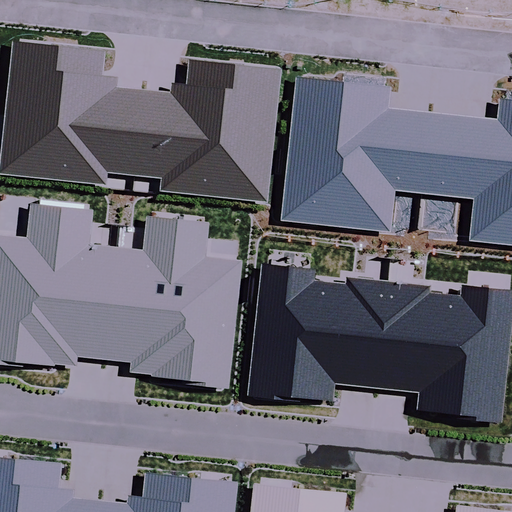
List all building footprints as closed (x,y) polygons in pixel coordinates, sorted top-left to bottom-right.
[(102,361),(113,252),(86,249),(89,219),(27,212),(24,242),(0,239),(0,367),(71,375),(72,358),(102,361)] [(141,255),(113,252),(102,361),(128,364),(126,381),(224,392),(238,265),(202,261),(205,229),(145,223),(141,255)] [(313,275),(258,270),(244,397),(328,406),(330,387),(375,392),(386,288),(343,283),(343,290),(312,287),(313,275)] [(499,425),(511,304),(511,294),(460,289),(458,301),(427,298),(428,292),(386,288),(375,392),(417,397),(415,416),(499,425)] [(97,511),(98,505),(68,502),(69,495),(53,494),(56,467),(0,461),(0,511),(97,511)] [(125,508),(98,505),(97,511),(231,511),(235,485),(146,476),(143,503),(126,502),(125,508)] [(340,511),(342,498),(253,489),(250,511),(340,511)]
